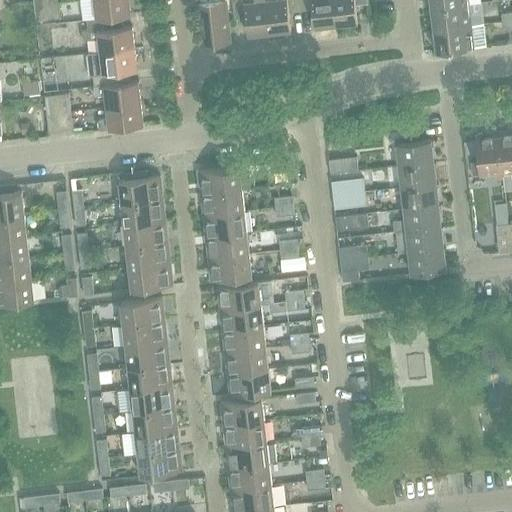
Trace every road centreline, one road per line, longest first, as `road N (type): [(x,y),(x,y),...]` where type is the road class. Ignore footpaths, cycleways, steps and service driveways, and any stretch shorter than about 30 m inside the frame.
road 1 (residential): [(356,511),(305,111)]
road 2 (residential): [(214,511),(174,138)]
road 3 (residential): [(174,57),(407,35)]
road 4 (residential): [(465,258),(446,67)]
road 5 (residential): [(174,138),(0,155)]
road 6 (residential): [(305,111),(174,138)]
